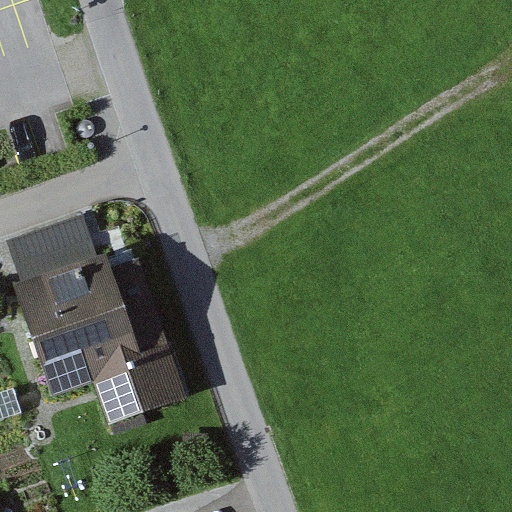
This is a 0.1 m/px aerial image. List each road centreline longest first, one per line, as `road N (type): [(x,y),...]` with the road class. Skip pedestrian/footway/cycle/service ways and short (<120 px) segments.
road 1 (track): [(186,257),(511,66)]
road 2 (residential): [(150,161),(278,511)]
road 3 (residential): [(102,0),(150,161)]
road 4 (residential): [(0,216),(150,161)]
